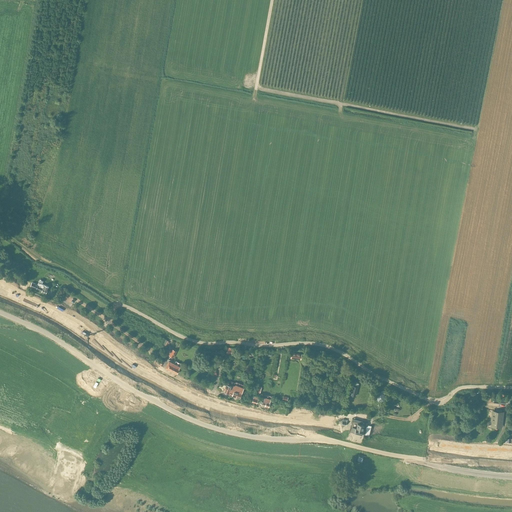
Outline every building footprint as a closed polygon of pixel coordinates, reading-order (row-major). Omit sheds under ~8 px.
[(39,282),(38,285),(35,284),(32,282),(30,287),(39,290),(39,291),(46,294),(48,289),(49,287),(39,282)] [(232,356),(235,350),(229,347),(226,353),(232,356)] [(169,369),(170,370),(177,374),(179,369),(180,367),(169,361),(166,368),(169,370),(169,369)] [(230,393),(233,394),(232,396),(240,399),(244,389),(236,386),(235,388),(227,384),(224,392),(229,394),(230,393)] [(350,395),(357,396),(359,387),(353,385),(350,395)] [(260,405),(263,405),(262,407),(265,408),(265,406),(268,407),(271,400),(265,398),(264,401),(262,401),(260,405)] [(492,426),(498,426),(498,425),(501,425),(502,412),(501,412),(502,410),(497,409),(496,412),(495,412),(495,413),(493,413),(492,426)] [(354,427),(353,432),(364,435),(365,430),(364,430),(365,425),(360,424),(358,428),(354,427)]
